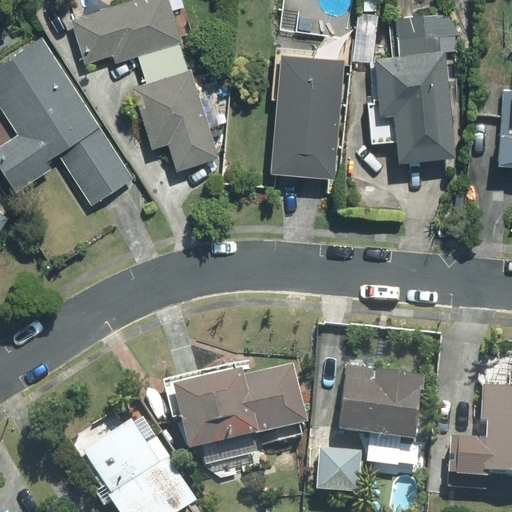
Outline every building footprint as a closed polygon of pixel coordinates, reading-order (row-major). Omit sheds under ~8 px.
[(170,173),(218,156),(162,0),(118,0),(65,19),(84,73),(135,55),(144,80),(124,87),(146,148),(159,143),(170,173)] [(453,13),(391,11),(390,55),(368,54),(369,13),(348,13),(347,60),(368,60),(366,144),(386,144),(385,161),(449,162),(453,13)] [(341,57),(342,36),(314,34),(313,51),(268,48),(260,173),(327,178),(335,57),(341,57)] [(36,38),(0,62),(0,110),(15,132),(0,142),(0,180),(9,194),(55,163),(84,206),(129,176),(36,38)] [(511,61),(508,61),(505,133),(485,132),(484,159),(511,160),(511,61)] [(511,478),(511,354),(476,351),(470,423),(475,423),(474,442),(446,440),(443,478),(471,481),(472,475),(511,478)] [(231,364),(158,380),(174,455),(201,449),(208,482),(269,469),(262,436),(304,426),(291,365),(234,378),(231,364)] [(418,375),(333,368),(327,437),(364,440),(362,463),(394,466),(396,443),(412,444),(418,375)] [(177,511),(190,504),(148,438),(145,434),(155,428),(135,396),(119,406),(127,419),(75,452),(104,498),(97,502),(103,511),(177,511)] [(357,461),(313,456),(309,492),(353,496),(357,461)]
